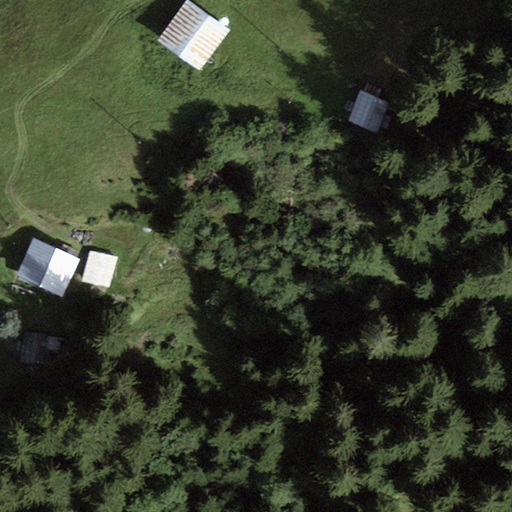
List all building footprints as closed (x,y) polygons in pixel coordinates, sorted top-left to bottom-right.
[(201,73),(230,32),(186,2),(158,42),(201,73)] [(376,133),(388,102),(359,92),(348,122),(376,133)] [(63,296),(78,260),(32,241),(17,277),(63,296)] [(108,290),(115,257),(91,251),(83,284),(108,290)] [(54,336),(25,332),(21,361),(49,366),(54,336)]
